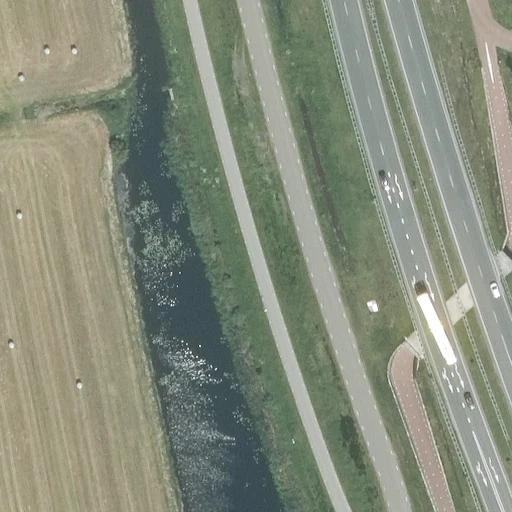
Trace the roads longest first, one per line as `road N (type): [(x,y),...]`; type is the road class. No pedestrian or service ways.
road 1 (unclassified): [(248,0),(291,176),(398,511)]
road 2 (trunk): [(343,0),(375,133),(487,473)]
road 3 (trunk): [(511,363),(397,0)]
